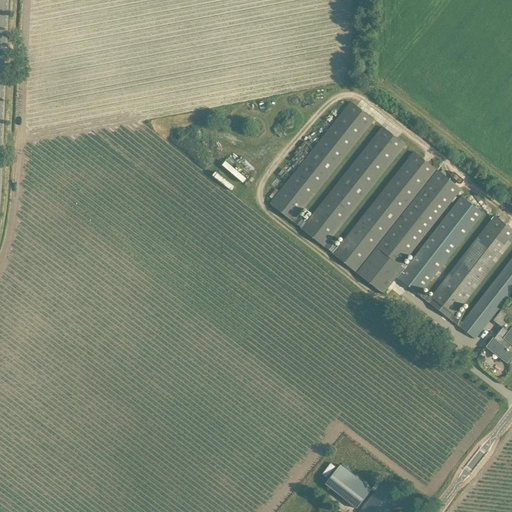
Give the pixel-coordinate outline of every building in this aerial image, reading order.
[(423,292),(483,213),(466,200),(462,197),(402,273),(401,272),(404,268),(402,267),(401,266),(402,266),(462,190),(439,171),(379,247),(378,248),(378,247),(362,268),(360,266),(437,170),(415,152),(338,249),(329,241),(405,145),(383,127),(307,224),(297,216),(374,120),(352,102),(271,204),(293,222),(303,229),(302,230),(324,247),(325,247),(334,254),(334,255),(356,272),(358,273),(357,274),(383,294),(391,284),(396,278),(467,333),(475,339),(499,309),(511,291),(511,258),(506,266),(466,317),(461,323),(454,317),(455,316),(511,242),(511,240),(511,229),(495,216),(492,221),(431,299),(428,296),(423,292)] [(511,357),(511,352),(508,350),(511,345),(511,326),(505,321),(508,316),(501,311),(493,321),(503,328),(494,339),(493,338),(488,346),(501,356),(500,358),(507,363),(511,357)] [(446,346),(451,337),(432,322),(426,331),(446,346)] [(357,508),(372,488),(340,464),(325,484),(357,508)] [(390,511),(403,496),(395,490),(383,481),(359,511),(390,511)]
